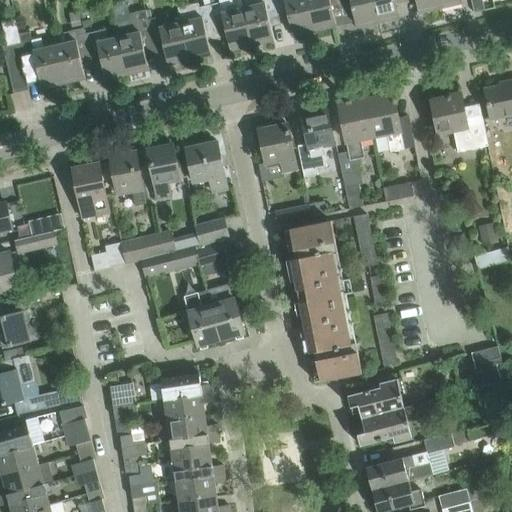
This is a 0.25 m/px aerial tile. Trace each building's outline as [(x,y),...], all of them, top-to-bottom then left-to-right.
[(197,3),(178,7),(181,22),(180,22),(189,61),(211,55),(203,18),(211,16),(209,5),(207,0),(201,0),(203,6),(198,7),(197,3)] [(221,14),(230,51),(252,46),(243,8),(240,0),(218,0),(220,3),(214,4),(212,0),(207,0),(209,5),(211,16),(221,14)] [(240,0),(243,8),(252,46),(274,41),(265,4),(274,1),(273,0),(240,0)] [(273,0),(274,1),(280,0),(284,0),(293,37),(314,32),(306,0),(273,0)] [(333,12),(340,10),(342,10),(339,0),(306,0),(314,32),(336,26),(333,12)] [(355,22),(356,28),(378,23),(372,0),(339,0),(342,10),(352,7),(355,22)] [(372,0),(378,23),(400,18),(395,0),(372,0)] [(415,0),(419,13),(440,8),(438,0),(415,0)] [(438,0),(440,8),(462,3),(461,0),(438,0)] [(482,0),(471,0),(474,13),(485,10),(482,0)] [(140,33),(149,31),(144,10),(128,14),(130,20),(116,23),(115,21),(114,22),(118,37),(126,75),(149,70),(140,33)] [(145,10),(144,10),(149,31),(159,28),(168,66),(189,61),(180,22),(170,25),(167,15),(151,18),(149,10),(145,11),(145,10)] [(69,14),(71,27),(80,25),(77,12),(69,14)] [(2,28),(6,44),(19,41),(16,25),(2,28)] [(66,43),(54,46),(63,84),(85,79),(77,41),(86,39),(83,28),(63,33),(66,43)] [(126,75),(118,37),(107,39),(105,29),(85,34),(84,28),(83,28),(86,39),(87,45),(97,43),(106,80),(126,75)] [(21,43),(18,43),(27,81),(39,78),(42,89),(63,84),(54,46),(44,48),(41,38),(32,40),(30,31),(19,34),(21,43)] [(3,47),(14,93),(29,90),(18,43),(3,47)] [(485,89),(489,109),(491,119),(511,114),(511,80),(509,82),(509,84),(485,89)] [(448,97),(431,100),(437,133),(453,130),(457,152),(488,146),(482,116),(466,119),(461,93),(447,96),(448,97)] [(393,94),(365,99),(373,137),(387,134),(390,152),(404,149),(395,103),(397,102),(396,98),(394,98),(393,94)] [(339,105),(343,124),(350,160),(363,157),(360,140),(373,137),(365,99),(351,102),(351,100),(346,101),(347,103),(339,105)] [(297,145),(301,165),(304,177),(318,174),(317,168),(326,166),(322,146),(334,143),(327,110),(302,115),(307,143),(297,145)] [(259,129),(266,164),(268,174),(283,171),(297,168),(288,124),(259,129)] [(186,148),(190,168),(193,181),(209,177),(212,192),(228,189),(217,142),(186,148)] [(148,149),(152,169),(158,198),(171,195),(169,182),(180,179),(173,144),(148,149)] [(110,157),(114,176),(118,193),(132,190),(135,205),(146,203),(136,151),(110,157)] [(72,168),(76,188),(82,218),(109,213),(99,163),(72,168)] [(343,177),(346,189),(349,209),(363,206),(357,174),(343,177)] [(383,188),(386,202),(414,196),(411,182),(383,188)] [(0,231),(13,228),(6,202),(0,203),(0,231)] [(276,211),(278,223),(312,216),(309,205),(276,211)] [(46,217),(50,232),(51,232),(65,228),(62,213),(46,217)] [(369,223),(367,214),(354,216),(356,225),(369,223)] [(223,219),(204,224),(196,226),(201,243),(228,236),(223,219)] [(331,221),(290,229),(296,258),(291,259),(310,352),(314,351),(320,381),(362,372),(355,342),(351,343),(333,252),(337,251),(331,221)] [(370,231),(369,223),(356,225),(358,233),(370,231)] [(170,231),(158,234),(162,254),(169,252),(174,250),(170,231)] [(372,239),(370,231),(358,233),(359,242),(372,239)] [(19,251),(54,243),(51,232),(50,232),(16,240),(19,251)] [(127,263),(142,259),(162,254),(158,234),(122,241),(127,263)] [(374,247),(372,239),(359,242),(361,250),(374,247)] [(106,251),(91,255),(95,271),(125,264),(120,242),(104,246),(106,251)] [(225,243),(206,249),(196,252),(200,265),(229,257),(225,243)] [(375,255),(374,247),(361,250),(363,258),(375,255)] [(511,260),(508,247),(475,256),(478,269),(511,260)] [(10,252),(0,254),(0,291),(18,287),(10,252)] [(162,254),(142,259),(147,277),(174,269),(169,252),(162,254)] [(377,264),(375,255),(363,258),(364,266),(377,264)] [(379,276),(371,277),(372,286),(381,284),(379,276)] [(230,284),(207,290),(221,339),(244,333),(230,284)] [(381,284),(372,286),(374,294),(383,293),(381,284)] [(184,296),(193,327),(198,346),(221,339),(207,290),(198,293),(197,292),(184,296)] [(384,301),(383,293),(374,294),(376,303),(384,301)] [(20,298),(12,300),(0,303),(0,339),(1,339),(3,348),(31,341),(20,298)] [(374,315),(376,323),(388,321),(387,313),(374,315)] [(390,329),(388,321),(376,323),(377,331),(390,329)] [(392,337),(390,329),(377,331),(379,340),(392,337)] [(393,345),(392,337),(379,340),(381,348),(393,345)] [(395,354),(393,345),(381,348),(382,356),(395,354)] [(71,346),(56,350),(58,357),(70,361),(74,360),(71,346)] [(498,346),(486,349),(489,360),(501,357),(498,346)] [(22,347),(3,351),(5,360),(11,359),(24,356),(22,347)] [(486,349),(471,353),(480,387),(502,381),(498,364),(502,363),(501,357),(489,360),(486,349)] [(397,363),(395,354),(382,356),(384,365),(397,363)] [(198,365),(186,367),(187,375),(199,373),(198,365)] [(177,368),(167,370),(168,378),(178,376),(177,368)] [(15,370),(0,373),(0,404),(14,401),(17,415),(82,398),(79,386),(45,393),(38,395),(35,381),(19,386),(15,370)] [(117,371),(108,374),(110,386),(119,385),(117,371)] [(161,379),(164,399),(213,392),(211,383),(201,385),(199,373),(187,375),(178,376),(168,378),(161,379)] [(358,405),(361,417),(405,406),(402,394),(406,393),(402,377),(379,383),(380,387),(348,395),(351,407),(358,405)] [(119,385),(110,386),(114,407),(136,404),(133,383),(119,385)] [(213,392),(164,399),(167,420),(205,415),(203,403),(214,401),(213,392)] [(405,406),(361,417),(365,432),(357,434),(361,446),(393,437),(395,443),(412,438),(407,419),(432,412),(429,400),(405,406)] [(136,404),(114,407),(115,421),(116,427),(132,425),(131,418),(130,418),(130,416),(138,415),(136,404)] [(84,406),(59,412),(63,425),(62,425),(65,435),(88,429),(85,418),(87,418),(84,406)] [(205,415),(167,420),(170,440),(219,433),(217,424),(206,425),(205,415)] [(0,453),(33,444),(27,425),(0,432),(0,453)] [(132,425),(116,427),(118,436),(121,436),(122,447),(145,444),(143,433),(134,434),(132,425)] [(366,467),(372,491),(409,481),(408,481),(433,474),(427,453),(469,442),(465,428),(451,432),(424,439),(427,451),(366,467)] [(88,429),(65,435),(68,446),(76,444),(78,453),(93,449),(91,441),(88,429)] [(219,433),(170,440),(173,460),(211,455),(209,443),(220,442),(219,433)] [(33,444),(0,453),(0,468),(2,474),(38,464),(33,444)] [(145,444),(122,447),(125,467),(140,465),(139,455),(147,454),(145,444)] [(71,464),(74,476),(96,469),(94,459),(96,458),(93,449),(78,453),(80,462),(71,464)] [(211,455),(173,460),(176,480),(224,473),(223,464),(212,466),(211,455)] [(5,486),(0,487),(0,496),(44,484),(53,481),(48,462),(38,465),(38,464),(2,474),(5,486)] [(140,465),(125,467),(126,476),(128,476),(130,487),(143,485),(154,483),(152,472),(141,474),(140,465)] [(96,469),(74,476),(77,486),(84,484),(87,493),(102,489),(96,469)] [(224,473),(176,480),(179,501),(217,495),(215,484),(226,482),(224,473)] [(372,491),(378,511),(383,511),(409,505),(410,509),(425,505),(421,489),(411,491),(409,481),(372,491)] [(44,484),(0,496),(0,505),(10,503),(12,511),(17,511),(49,503),(44,484)] [(439,496),(443,509),(471,501),(471,500),(488,496),(485,484),(467,488),(439,496)] [(144,497),(143,485),(130,487),(133,507),(149,505),(147,496),(144,497)] [(91,511),(96,511),(105,510),(102,499),(104,498),(102,489),(87,493),(89,502),(90,502),(93,511),(91,511)] [(217,495),(179,501),(180,511),(230,511),(229,505),(218,506),(217,495)] [(64,511),(61,501),(49,504),(49,503),(17,511),(64,511)] [(473,511),(471,501),(443,509),(443,511),(473,511)]
